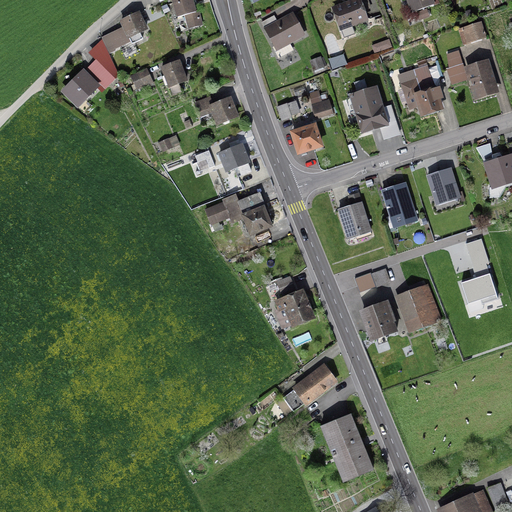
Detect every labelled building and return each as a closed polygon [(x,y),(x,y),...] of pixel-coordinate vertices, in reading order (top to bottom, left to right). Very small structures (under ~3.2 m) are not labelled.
[(171,0),(177,18),(185,16),(189,30),(199,27),(198,26),(200,25),(197,13),(195,13),(190,0),(171,0)] [(365,20),(358,0),(333,10),(343,39),(354,35),(351,26),(365,20)] [(433,6),(430,0),(406,0),(407,0),(409,0),(414,12),(433,6)] [(139,18),(138,15),(121,23),(124,29),(101,39),(107,51),(129,40),(131,45),(142,40),(138,33),(145,30),(141,21),(142,20),(140,17),(139,18)] [(291,49),(288,43),(303,36),(292,15),(265,30),(274,47),(273,50),(277,57),(280,58),(291,52),(291,49)] [(466,29),(470,42),(483,38),(479,25),(466,29)] [(319,59),(311,62),(314,71),(322,68),(319,59)] [(113,79),(96,61),(86,71),(95,80),(100,75),(108,84),(113,79)] [(185,82),(178,63),(162,69),(169,88),(185,82)] [(470,79),(476,98),(494,92),(491,83),(494,82),(492,75),(489,76),(485,64),(464,70),(462,66),(446,71),(451,86),(470,79)] [(130,78),(135,90),(151,83),(145,71),(130,78)] [(96,87),(83,74),(63,93),(77,107),(78,106),(77,106),(96,87)] [(303,88),(293,91),(295,97),(305,94),(303,88)] [(357,133),(385,125),(374,89),(346,97),(357,133)] [(415,97),(421,115),(440,109),(438,102),(442,101),(438,90),(415,97)] [(218,125),(236,118),(229,100),(212,107),(209,98),(194,104),(203,124),(215,119),(218,125)] [(330,111),(327,102),(312,107),(315,115),(330,111)] [(286,105),(277,108),(281,120),(290,117),(290,116),(298,113),(294,103),(286,105)] [(292,134),(298,154),(320,147),(314,127),(292,134)] [(166,140),(160,143),(163,152),(170,149),(166,140)] [(511,144),(506,147),(510,157),(485,165),(493,188),(489,189),(489,199),(498,198),(505,188),(504,185),(511,182),(511,144)] [(248,164),(240,146),(219,154),(226,173),(234,170),(237,178),(250,173),(247,164),(248,164)] [(458,195),(450,170),(427,177),(435,203),(458,195)] [(416,221),(404,185),(382,192),(390,217),(400,214),(404,225),(416,221)] [(222,200),(224,203),(205,211),(211,225),(230,218),(232,224),(244,220),(245,222),(242,223),(245,230),(248,229),(250,235),(269,227),(262,209),(265,208),(259,194),(238,202),(235,195),(222,200)] [(351,207),(338,211),(346,236),(348,236),(350,241),(355,239),(356,241),(371,236),(358,194),(348,198),(351,207)] [(389,283),(385,270),(355,281),(359,293),(389,283)] [(295,291),(289,277),(276,283),(281,296),(295,291)] [(426,325),(439,320),(426,287),(400,298),(413,330),(426,325)] [(311,318),(301,293),(276,304),(278,311),(275,312),(282,329),(292,325),(293,326),(311,318)] [(394,322),(387,303),(362,312),(373,340),(393,333),(392,333),(396,331),(393,322),(394,322)] [(304,404),(304,405),(334,382),(323,368),(276,405),(286,418),(304,404)] [(347,481),(372,471),(361,444),(349,415),(324,426),(331,442),(327,444),(336,466),(340,465),(347,481)] [(503,511),(509,510),(499,484),(488,489),(497,511),(503,511)] [(487,511),(490,511),(481,492),(444,509),(445,511),(487,511)]
